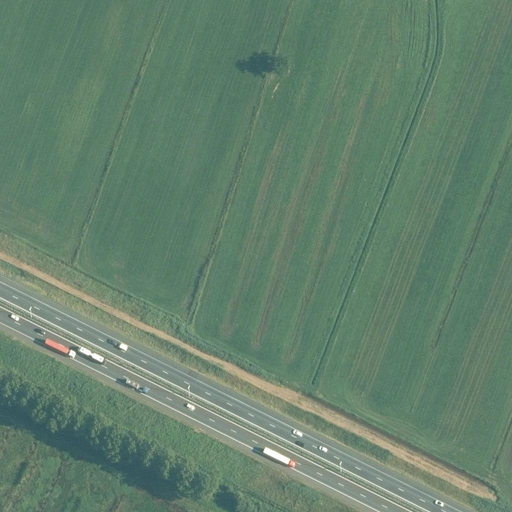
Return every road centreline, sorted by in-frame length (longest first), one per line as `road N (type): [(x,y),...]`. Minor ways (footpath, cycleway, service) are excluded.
road 1 (motorway): [(453,511),(0,288)]
road 2 (motorway): [(0,316),(394,511)]
